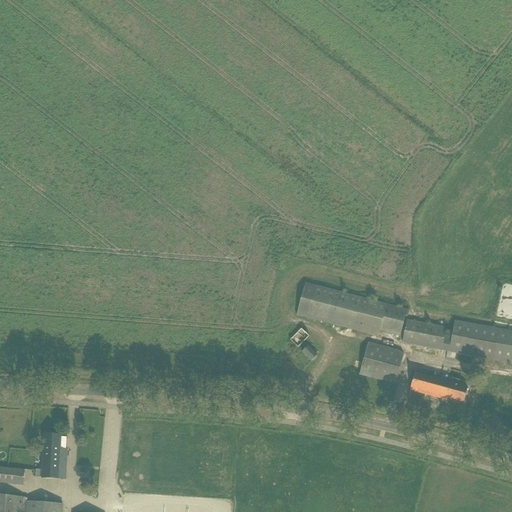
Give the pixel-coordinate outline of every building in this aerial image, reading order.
[(407,317),(409,310),(305,283),(296,316),(378,337),(380,331),(400,337),(405,317),(407,317)] [(511,363),(511,330),(454,320),(451,338),(445,336),(447,327),(407,320),(402,344),(511,363)] [(309,337),(301,329),(290,341),(298,349),(309,337)] [(404,353),(368,343),(360,374),(396,384),(404,353)] [(308,346),(302,352),(312,361),(317,356),(308,346)] [(413,381),(410,390),(447,401),(447,399),(464,402),(468,387),(458,385),(459,381),(452,379),(451,383),(415,373),(413,381)] [(8,456),(21,456),(21,432),(9,432),(8,456)] [(61,435),(45,435),(42,478),(65,479),(67,450),(60,450),(61,435)] [(0,483),(23,485),(24,469),(0,467),(0,483)] [(0,511),(62,511),(63,504),(27,502),(28,498),(0,495),(0,511)]
